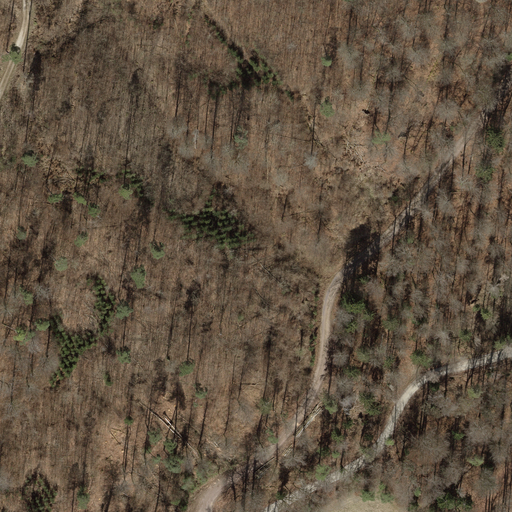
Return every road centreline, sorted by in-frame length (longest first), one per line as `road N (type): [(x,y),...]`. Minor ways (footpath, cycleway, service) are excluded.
road 1 (track): [(205,511),(236,473),(288,437),(316,385),(339,275),(376,245),(511,70)]
road 2 (track): [(253,511),(362,462),(387,438),(407,391),(427,377),(511,351)]
